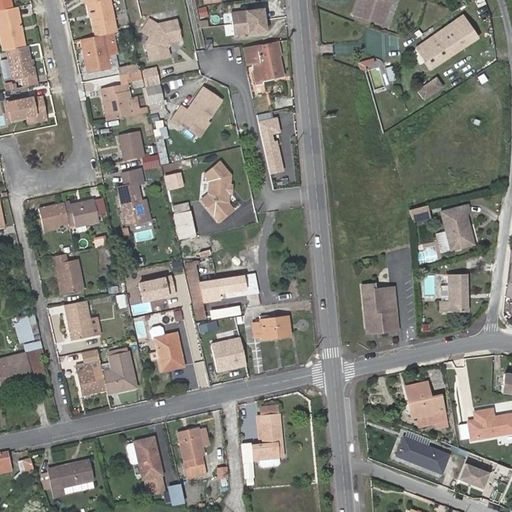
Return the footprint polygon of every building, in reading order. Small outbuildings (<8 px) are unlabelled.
[(0,0),(0,9),(12,7),(11,0),(0,0)] [(91,17),(94,36),(103,34),(114,31),(117,31),(110,0),(84,0),(88,18),(91,17)] [(363,4),(359,15),(382,23),(390,0),(358,0),(358,3),(363,4)] [(354,14),(359,15),(363,4),(358,3),(354,14)] [(0,9),(0,32),(3,49),(7,49),(25,45),(18,6),(12,7),(0,9)] [(197,9),(200,19),(208,17),(206,7),(197,9)] [(244,16),(219,19),(220,27),(212,28),(214,39),(218,38),(218,44),(247,41),(244,16)] [(450,25),(465,46),(478,38),(463,16),(450,25)] [(150,19),(143,31),(151,36),(147,43),(151,61),(170,56),(167,42),(182,39),(178,20),(160,25),(150,19)] [(200,20),(201,28),(209,27),(208,20),(200,20)] [(438,33),(452,55),(465,46),(450,25),(438,33)] [(94,36),(82,38),(89,72),(110,68),(108,55),(105,42),(116,40),(114,31),(103,34),(94,36)] [(430,70),(452,55),(438,33),(421,44),(415,48),(416,50),(421,57),(424,62),(430,70)] [(105,42),(108,55),(118,53),(116,40),(105,42)] [(279,46),(278,42),(243,48),(247,65),(252,64),(256,84),(262,83),(262,81),(283,76),(276,47),(279,46)] [(7,49),(14,89),(37,84),(39,84),(38,75),(35,75),(28,45),(25,45),(7,49)] [(416,50),(412,53),(420,65),(424,62),(421,57),(416,50)] [(386,68),(389,82),(395,81),(393,66),(386,68)] [(154,67),(142,70),(146,87),(146,86),(158,84),(154,67)] [(435,79),(429,83),(434,91),(440,87),(435,79)] [(5,97),(13,96),(12,82),(4,83),(5,97)] [(131,115),(127,99),(124,83),(100,88),(102,96),(105,96),(110,119),(131,115)] [(158,84),(146,86),(150,103),(164,100),(160,83),(158,84)] [(429,83),(418,89),(424,98),(434,91),(429,83)] [(207,121),(223,100),(204,86),(187,108),(181,104),(173,115),(181,122),(183,119),(200,131),(207,121)] [(5,102),(9,121),(26,117),(36,115),(38,121),(48,119),(44,97),(34,99),(33,96),(5,102)] [(277,136),(273,119),(268,120),(262,96),(253,98),(262,139),(277,136)] [(127,99),(131,115),(140,113),(138,106),(136,97),(127,99)] [(138,106),(140,113),(149,111),(147,105),(138,106)] [(207,121),(200,131),(183,119),(181,122),(200,135),(210,123),(207,121)] [(124,160),(144,156),(138,132),(119,136),(124,160)] [(157,155),(144,158),(146,166),(158,163),(157,155)] [(231,175),(220,162),(205,174),(211,181),(209,194),(213,199),(213,202),(207,207),(219,221),(233,210),(227,203),(231,175)] [(124,185),(117,187),(126,226),(146,222),(141,200),(137,183),(143,181),(140,169),(122,173),(124,185)] [(145,199),(141,200),(146,222),(150,221),(145,199)] [(65,204),(69,223),(74,223),(74,226),(99,221),(94,200),(70,205),(69,203),(65,204)] [(57,226),(69,223),(65,204),(40,209),(44,230),(57,228),(57,226)] [(441,213),(451,251),(474,245),(466,215),(470,214),(468,206),(441,213)] [(423,207),(409,210),(410,222),(426,218),(423,207)] [(190,210),(174,214),(179,238),(196,235),(190,210)] [(103,237),(95,239),(97,248),(105,246),(103,237)] [(67,261),(65,254),(52,257),(61,293),(83,289),(77,259),(67,261)] [(193,262),(184,264),(197,320),(205,317),(193,262)] [(241,273),(215,279),(219,295),(235,291),(245,289),(241,273)] [(464,296),(467,296),(467,275),(448,275),(448,301),(440,301),(440,313),(468,312),(467,300),(464,300),(464,296)] [(170,277),(139,284),(143,301),(174,294),(170,277)] [(219,295),(215,279),(208,281),(213,300),(236,295),(235,291),(219,295)] [(375,284),(363,285),(367,327),(377,326),(378,331),(398,329),(394,287),(375,289),(375,284)] [(124,295),(116,296),(118,308),(126,307),(124,295)] [(90,318),(86,301),(64,305),(71,340),(93,335),(90,318)] [(180,310),(173,312),(177,322),(183,319),(180,310)] [(40,337),(35,313),(20,317),(21,321),(15,323),(20,343),(40,337)] [(90,318),(93,335),(100,334),(96,317),(90,318)] [(290,335),(288,317),(269,319),(260,320),(260,322),(253,323),(254,337),(261,336),(262,339),(290,335)] [(151,329),(153,338),(154,338),(164,336),(162,327),(151,329)] [(182,357),(177,333),(164,336),(154,338),(160,362),(182,357)] [(239,336),(210,343),(217,373),(246,366),(239,336)] [(41,357),(45,357),(41,341),(25,345),(26,352),(39,349),(41,357)] [(0,357),(0,383),(45,375),(41,357),(39,349),(26,352),(0,357)] [(97,349),(81,352),(84,363),(86,372),(77,374),(81,395),(106,390),(102,371),(97,349)] [(106,390),(107,394),(137,387),(129,352),(108,356),(110,369),(102,371),(106,390)] [(75,365),(77,374),(86,372),(84,363),(75,365)] [(511,374),(505,373),(502,394),(511,394),(511,374)] [(414,401),(417,416),(419,416),(421,425),(442,421),(446,420),(442,396),(430,398),(428,383),(406,387),(410,402),(414,401)] [(277,442),(281,442),(277,406),(260,407),(263,444),(264,459),(259,460),(259,465),(262,468),(277,466),(279,463),(278,458),(277,442)] [(492,410),(476,413),(477,421),(469,422),(473,439),(511,432),(511,414),(493,418),(492,410)] [(198,428),(176,433),(188,479),(205,474),(201,457),(204,456),(202,446),(198,431),(198,428)] [(205,429),(198,431),(202,446),(209,444),(205,429)] [(153,437),(134,442),(143,481),(145,480),(147,489),(162,485),(160,477),(162,476),(153,437)] [(449,456),(405,439),(398,455),(443,472),(449,456)] [(263,444),(244,445),(245,461),(259,460),(264,459),(263,444)] [(7,458),(0,459),(0,472),(10,471),(7,458)] [(33,468),(30,458),(18,462),(21,471),(14,478),(19,483),(33,468)] [(88,460),(47,469),(52,490),(54,498),(95,489),(88,460)] [(492,472),(468,462),(461,479),(486,488),(492,472)] [(244,463),(245,482),(254,481),(253,463),(244,463)] [(170,487),(175,507),(180,507),(185,508),(179,484),(170,487)] [(162,485),(147,489),(149,496),(164,492),(162,485)]
